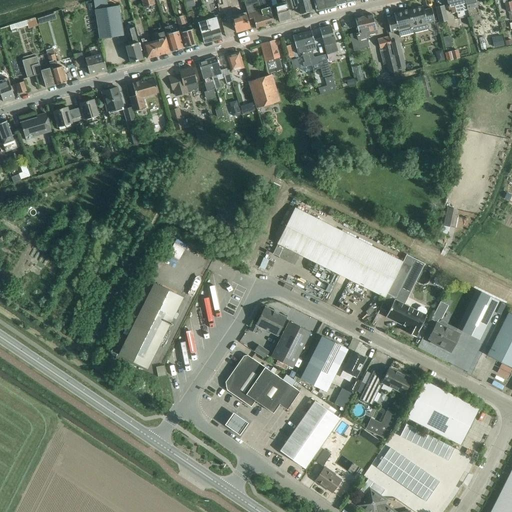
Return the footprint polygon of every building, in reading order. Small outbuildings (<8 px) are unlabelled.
[(92,0),(93,0),(98,29),(99,39),(123,35),(122,25),(119,5),(115,6),(107,7),(107,4),(105,0),(92,0)] [(232,19),(236,32),(250,28),(241,0),(232,0),(227,1),(231,14),(237,12),(238,17),(232,19)] [(271,12),(269,7),(265,8),(262,0),(242,0),(245,6),(246,10),(250,20),(253,19),(256,28),(265,26),(274,23),(271,13),(271,12)] [(269,0),(272,6),(275,5),(279,22),(291,18),(286,0),(269,0)] [(293,0),(296,8),(298,8),(300,14),(312,11),(308,0),(293,0)] [(313,0),(314,2),(316,11),(326,9),(323,0),(313,0)] [(323,0),(326,9),(336,6),(334,0),(323,0)] [(446,0),(448,7),(448,10),(450,9),(451,13),(467,9),(464,0),(446,0)] [(464,0),(467,9),(477,7),(475,0),(464,0)] [(408,9),(414,32),(428,29),(427,23),(434,21),(431,7),(423,9),(422,6),(408,9)] [(435,8),(439,22),(447,19),(444,6),(435,8)] [(398,30),(399,36),(414,32),(408,9),(393,13),(394,17),(387,18),(390,32),(398,30)] [(8,15),(10,22),(27,18),(26,11),(8,15)] [(356,33),(358,40),(368,38),(368,35),(377,33),(375,24),(373,14),(355,19),(358,32),(356,33)] [(213,18),(207,20),(213,41),(222,38),(219,29),(216,15),(212,16),(213,18)] [(183,16),(176,18),(179,26),(185,24),(183,16)] [(37,26),(35,18),(26,20),(28,28),(37,26)] [(197,20),(201,34),(204,43),(213,41),(207,20),(201,21),(200,20),(197,20)] [(322,38),(326,54),(338,51),(333,35),(331,25),(319,28),(322,38)] [(129,29),(133,44),(125,46),(130,63),(143,59),(140,51),(142,51),(135,27),(129,29)] [(165,28),(169,42),(171,51),(183,48),(180,38),(178,31),(171,33),(169,27),(165,28)] [(179,28),(182,38),(185,48),(196,44),(194,35),(192,30),(186,32),(185,28),(182,29),(182,28),(179,28)] [(311,30),(302,33),(309,60),(314,58),(314,57),(312,50),(316,48),(314,40),(311,30)] [(475,31),(467,32),(468,44),(476,43),(475,31)] [(170,52),(164,32),(158,34),(160,39),(153,41),(157,55),(170,52)] [(293,35),(295,45),(298,54),(301,53),(304,62),(302,62),(305,72),(312,70),(309,60),(302,33),(293,35)] [(502,36),(492,38),(494,47),(503,45),(502,36)] [(389,37),(377,40),(379,48),(380,53),(383,65),(386,64),(389,77),(399,74),(397,69),(394,56),(391,45),(390,42),(389,37)] [(141,40),(147,58),(157,55),(153,41),(147,43),(146,40),(144,41),(144,39),(141,40)] [(274,40),(261,43),(261,44),(263,53),(267,68),(269,75),(271,74),(271,72),(282,69),(281,64),(277,49),(274,40)] [(399,40),(390,42),(391,45),(394,56),(402,54),(399,40)] [(443,42),(444,50),(455,49),(454,41),(443,42)] [(46,51),(53,75),(56,85),(66,82),(62,66),(58,67),(53,49),(46,51)] [(457,49),(444,53),(446,61),(460,58),(457,49)] [(227,56),(229,65),(232,73),(235,72),(234,70),(243,67),(239,52),(227,56)] [(85,57),(87,65),(89,74),(107,70),(102,53),(93,56),(85,57)] [(84,65),(81,54),(74,56),(77,67),(84,65)] [(314,58),(309,60),(312,70),(320,68),(322,77),(331,74),(325,54),(314,57),(314,58)] [(39,74),(40,76),(43,85),(45,85),(46,88),(54,85),(50,68),(41,71),(37,57),(23,61),(28,78),(39,74)] [(216,57),(207,59),(216,88),(220,87),(218,77),(217,77),(216,75),(221,73),(216,57)] [(297,58),(290,60),(293,69),(300,67),(297,58)] [(207,59),(198,62),(201,72),(202,75),(204,83),(206,90),(207,91),(216,88),(207,59)] [(337,62),(331,64),(333,75),(339,74),(337,62)] [(180,75),(169,78),(172,90),(174,89),(176,96),(188,92),(185,85),(196,82),(192,67),(179,71),(180,75)] [(222,69),(226,83),(231,81),(227,68),(222,69)] [(280,101),(272,74),(249,81),(256,108),(280,101)] [(333,84),(331,76),(324,78),(326,86),(333,84)] [(417,76),(409,79),(412,90),(421,88),(417,76)] [(0,93),(3,101),(15,97),(11,88),(7,78),(3,79),(4,82),(0,83),(0,93)] [(129,96),(132,106),(134,111),(146,108),(143,97),(159,93),(154,78),(142,82),(141,80),(132,82),(136,95),(129,96)] [(23,81),(15,84),(19,93),(26,91),(23,81)] [(102,91),(105,101),(108,111),(123,106),(120,96),(117,87),(102,91)] [(130,107),(128,96),(122,98),(125,108),(130,107)] [(80,107),(74,109),(78,120),(84,118),(85,124),(100,120),(94,99),(85,102),(85,103),(80,105),(80,107)] [(135,119),(132,107),(125,109),(128,121),(135,119)] [(179,107),(169,110),(174,131),(185,128),(179,107)] [(221,107),(215,109),(217,117),(223,115),(221,107)] [(56,120),(58,127),(59,130),(73,126),(72,122),(78,120),(74,109),(68,110),(68,108),(62,110),(62,108),(53,111),(56,120)] [(21,122),(23,132),(26,140),(34,138),(34,136),(51,131),(46,113),(36,116),(37,118),(21,122)] [(0,136),(3,144),(6,151),(19,146),(17,139),(14,140),(10,130),(6,120),(0,122),(0,136)] [(19,174),(11,177),(13,183),(21,180),(19,174)] [(299,254),(385,297),(403,262),(295,207),(273,253),(294,264),(299,254)] [(446,207),(442,225),(451,227),(455,209),(446,207)] [(385,297),(380,307),(388,312),(394,299),(404,304),(424,263),(406,254),(403,262),(385,297)] [(118,354),(147,369),(183,297),(154,283),(118,354)] [(216,322),(233,294),(228,292),(212,319),(216,322)] [(481,292),(461,331),(463,332),(479,340),(498,300),(481,292)] [(404,304),(394,299),(386,316),(408,327),(406,332),(416,337),(426,315),(425,314),(426,311),(425,308),(421,306),(418,307),(417,310),(404,304)] [(265,306),(256,324),(277,335),(286,317),(265,306)] [(511,313),(508,312),(491,346),(487,355),(511,367),(511,313)] [(436,322),(433,329),(428,338),(431,340),(430,342),(436,345),(437,343),(442,345),(440,347),(450,352),(460,333),(446,326),(447,325),(446,322),(441,320),(439,321),(438,323),(436,322)] [(289,321),(285,330),(271,356),(292,367),(306,340),(311,331),(289,321)] [(300,378),(326,391),(348,349),(322,336),(300,378)] [(255,350),(265,358),(269,352),(259,344),(255,350)] [(188,349),(183,351),(187,363),(192,362),(188,349)] [(352,393),(353,394),(360,381),(353,377),(354,375),(356,376),(365,357),(352,351),(343,369),(343,370),(340,377),(350,382),(346,390),(341,388),(334,403),(345,408),(352,393)] [(252,358),(247,355),(244,355),(225,382),(227,389),(251,406),(255,400),(273,413),(279,404),(287,409),(300,391),(292,385),(295,381),(286,374),(283,379),(252,358)] [(164,365),(156,367),(158,377),(166,375),(164,365)] [(401,374),(398,372),(389,367),(385,376),(373,370),(359,398),(371,404),(382,383),(404,394),(412,378),(402,373),(401,374)] [(406,417),(460,444),(479,408),(425,380),(406,417)] [(222,413),(237,424),(246,412),(231,401),(222,413)] [(315,401),(286,442),(280,450),(305,468),(340,418),(315,401)] [(374,425),(380,414),(373,410),(367,421),(374,425)] [(356,428),(360,419),(352,415),(348,424),(356,428)] [(406,424),(400,436),(405,439),(412,426),(406,424)] [(412,426),(405,439),(411,442),(417,429),(412,426)] [(417,429),(411,442),(416,444),(422,432),(417,429)] [(422,432),(416,444),(421,447),(428,434),(422,432)] [(428,434),(421,447),(427,450),(433,437),(428,434)] [(433,437),(427,450),(432,452),(438,440),(433,437)] [(438,440),(432,452),(437,455),(444,442),(438,440)] [(444,442),(437,455),(443,458),(449,445),(444,442)] [(449,445),(443,458),(448,460),(454,448),(449,445)] [(390,448),(383,458),(388,461),(395,451),(390,448)] [(317,452),(312,459),(316,461),(323,466),(331,454),(324,449),(320,455),(317,452)] [(395,451),(388,461),(393,465),(399,455),(395,451)] [(399,455),(393,465),(397,468),(404,458),(399,455)] [(383,458),(376,468),(381,471),(388,461),(383,458)] [(404,458),(397,468),(402,471),(409,462),(404,458)] [(388,461),(381,471),(386,474),(393,465),(388,461)] [(409,462),(402,471),(407,475),(414,465),(409,462)] [(393,465),(386,474),(390,478),(397,468),(393,465)] [(414,465),(407,475),(412,478),(419,468),(414,465)] [(324,467),(321,472),(315,480),(332,492),(341,479),(330,472),(331,471),(324,467)] [(397,468),(390,478),(395,481),(402,471),(397,468)] [(419,468),(412,478),(417,482),(424,472),(419,468)] [(511,511),(511,468),(490,511),(511,511)] [(402,471),(395,481),(400,485),(407,475),(402,471)] [(424,472),(417,482),(422,485),(429,475),(424,472)] [(407,475),(400,485),(405,488),(412,478),(407,475)] [(429,475),(422,485),(427,489),(434,479),(429,475)] [(369,486),(373,482),(368,478),(360,490),(365,494),(369,486)] [(412,478),(405,488),(410,492),(417,482),(412,478)] [(434,479),(427,489),(432,492),(439,482),(434,479)] [(384,490),(373,482),(369,486),(381,494),(384,490)] [(417,482),(410,492),(415,495),(422,485),(417,482)] [(422,485),(415,495),(420,499),(427,489),(422,485)] [(370,488),(364,496),(359,504),(363,507),(363,508),(368,511),(409,511),(403,511),(398,511),(384,503),(385,502),(384,498),(370,488)] [(427,489),(420,499),(425,502),(432,492),(427,489)]
